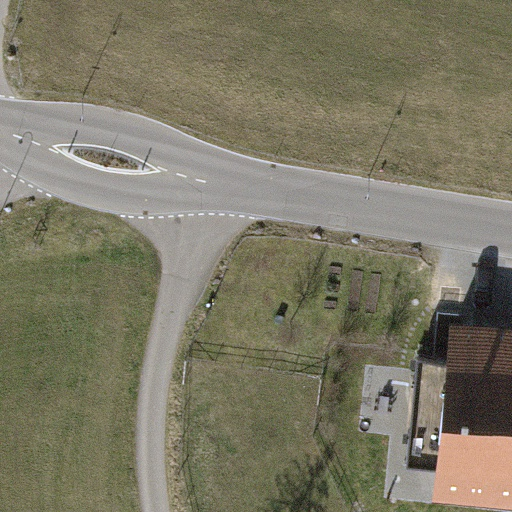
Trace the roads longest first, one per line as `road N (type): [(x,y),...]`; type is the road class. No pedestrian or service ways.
road 1 (track): [(216,181),(168,320),(155,386),(158,511)]
road 2 (tertiary): [(511,230),(216,181)]
road 3 (unclassified): [(216,181),(133,216),(10,245)]
road 4 (tertiary): [(216,181),(34,137)]
